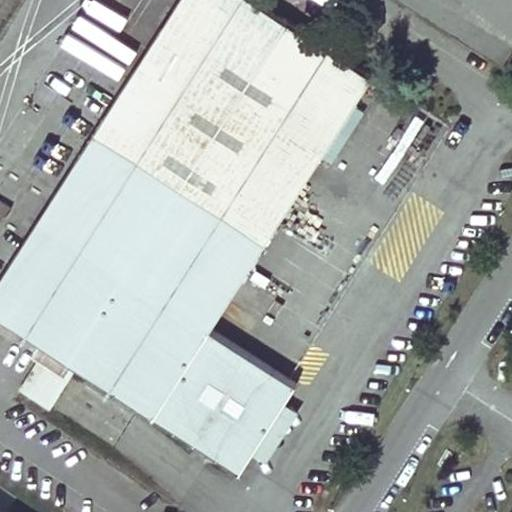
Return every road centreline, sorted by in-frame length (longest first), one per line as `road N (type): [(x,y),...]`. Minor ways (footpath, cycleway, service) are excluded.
road 1 (residential): [(350,511),(511,261)]
road 2 (unknown): [(0,397),(9,434),(116,511)]
